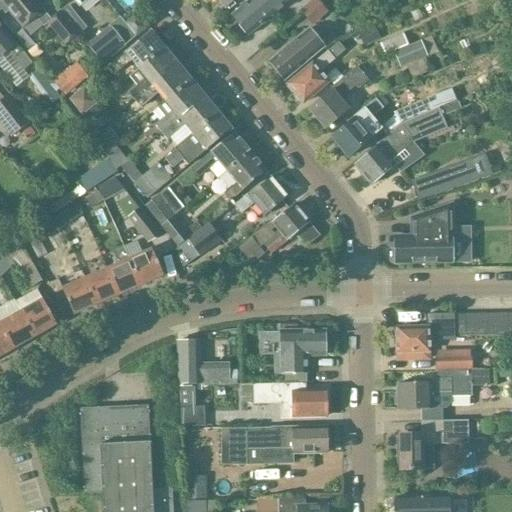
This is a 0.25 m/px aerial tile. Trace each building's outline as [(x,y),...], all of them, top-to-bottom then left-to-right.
[(44,26),(47,24),(46,23),(51,19),(35,0),(0,0),(23,28),(37,17),(44,26)] [(218,0),(226,9),(237,0),(218,0)] [(250,0),(231,16),(248,36),(288,3),(285,0),(250,0)] [(312,26),(326,14),(319,6),(306,12),(302,15),(312,26)] [(64,46),(79,35),(60,12),(51,19),(46,23),(47,24),(64,46)] [(17,63),(24,71),(33,64),(24,52),(24,51),(20,47),(19,48),(0,24),(0,66),(5,73),(17,63)] [(373,27),(357,36),(364,47),(380,39),(373,27)] [(305,32),(269,62),(285,81),(321,51),(322,52),(337,41),(331,33),(320,42),(309,29),(305,32)] [(108,67),(115,75),(132,61),(139,69),(139,70),(165,49),(151,32),(108,67)] [(385,56),(393,52),(408,46),(403,34),(380,44),(385,56)] [(431,37),(408,47),(408,46),(393,52),(400,68),(406,66),(412,79),(430,72),(425,58),(437,53),(431,37)] [(346,53),(339,44),(328,53),(289,86),(296,94),(295,97),(298,101),(302,101),(304,104),(329,83),(316,68),(319,65),(324,71),(336,61),(346,53)] [(136,86),(128,92),(135,100),(178,65),(165,49),(139,70),(139,69),(129,78),(136,86)] [(59,71),(49,78),(64,96),(87,77),(75,62),(61,73),(59,71)] [(135,100),(141,107),(159,93),(166,101),(191,80),(178,65),(135,100)] [(326,130),(348,111),(339,100),(355,86),(358,90),(367,81),(356,68),(353,70),(331,89),(332,91),(309,110),(326,130)] [(164,118),(156,125),(162,133),(204,97),(191,80),(166,101),(166,102),(157,109),(164,118)] [(68,100),(81,116),(98,103),(84,87),(68,100)] [(394,115),(400,125),(400,126),(439,110),(439,109),(455,102),(451,90),(393,113),(394,115)] [(29,123),(8,95),(3,99),(0,95),(0,123),(11,138),(29,123)] [(162,133),(168,140),(186,126),(192,134),(217,112),(204,97),(162,133)] [(381,130),(380,128),(372,118),(383,109),(375,100),(364,109),(353,118),(354,120),(333,138),(349,158),(371,139),(381,130)] [(400,126),(400,125),(386,137),(376,145),(378,147),(355,165),(372,185),(394,166),(386,157),(410,138),(413,142),(446,128),(439,110),(400,126)] [(86,123),(95,132),(108,122),(100,111),(86,123)] [(183,158),(188,165),(231,129),(217,112),(192,134),(200,143),(183,158)] [(120,139),(111,129),(94,142),(103,153),(115,143),(115,144),(120,139)] [(190,170),(197,178),(218,161),(227,172),(250,152),(234,133),(198,163),(190,170)] [(115,143),(103,153),(116,170),(120,166),(121,167),(128,161),(115,144),(115,143)] [(223,194),(230,201),(266,171),(250,152),(227,172),(236,183),(223,194)] [(484,157),(412,182),(419,201),(490,175),(484,157)] [(128,161),(121,167),(134,183),(143,176),(130,160),(128,161)] [(79,184),(85,193),(114,174),(108,165),(79,184)] [(147,199),(155,192),(143,176),(134,183),(147,199)] [(224,214),(230,221),(240,213),(250,205),(249,204),(252,201),(265,216),(287,197),(271,177),(248,197),(247,195),(234,206),(224,214)] [(85,199),(91,209),(105,201),(98,191),(85,199)] [(51,216),(73,201),(68,195),(47,209),(51,216)] [(395,249),(393,250),(393,259),(395,259),(395,263),(453,263),(453,203),(410,218),(410,237),(395,237),(395,249)] [(320,236),(294,205),(271,223),(256,233),(238,248),(251,265),(265,254),(260,248),(265,247),(271,254),(296,233),(307,247),(320,236)] [(129,218),(147,242),(161,236),(140,209),(129,218)] [(63,228),(74,220),(68,210),(56,217),(63,228)] [(51,236),(63,228),(56,217),(44,224),(51,236)] [(186,238),(172,220),(162,228),(176,246),(186,238)] [(187,240),(175,249),(183,269),(221,242),(208,225),(202,230),(189,239),(187,240)] [(153,249),(130,259),(141,286),(164,275),(153,249)] [(3,259),(0,262),(0,276),(1,278),(11,268),(3,259)] [(130,259),(108,269),(120,295),(141,286),(130,259)] [(86,278),(98,305),(120,295),(108,269),(86,278)] [(64,288),(75,315),(98,305),(86,278),(64,288)] [(36,291),(15,302),(21,312),(36,337),(57,325),(43,300),(41,300),(36,291)] [(21,312),(1,323),(15,349),(36,337),(21,312)] [(508,313),(497,314),(497,336),(508,335),(508,313)] [(465,314),(454,314),(454,336),(465,336),(465,314)] [(475,314),(465,314),(465,336),(476,336),(475,314)] [(486,314),(475,314),(476,336),(486,336),(486,314)] [(497,314),(486,314),(486,336),(497,336),(497,314)] [(1,323),(0,323),(0,357),(15,349),(1,323)] [(398,353),(398,361),(430,360),(429,339),(450,339),(449,328),(397,329),(397,340),(394,342),(395,347),(397,350),(398,353)] [(325,331),(281,332),(281,373),(306,373),(306,356),(325,355),(325,331)] [(198,341),(181,342),(178,342),(178,385),(199,385),(198,341)] [(436,356),(434,356),(435,372),(436,372),(471,371),(470,355),(436,356)] [(395,397),(395,404),(398,406),(398,410),(432,410),(432,393),(449,393),(449,397),(471,397),(471,387),(471,371),(436,372),(436,379),(413,380),(413,384),(398,385),(398,395),(395,397)] [(488,371),(471,371),(471,387),(488,386),(488,371)] [(254,385),(253,404),(287,403),(293,403),(293,417),(326,416),(325,392),(304,393),(304,384),(265,385),(254,385)] [(178,388),(180,428),(204,427),(203,407),(194,407),(193,388),(178,388)] [(173,511),(172,489),(152,490),(150,443),(148,443),(147,406),(79,409),(83,494),(101,493),(101,511),(173,511)] [(398,436),(399,470),(433,470),(432,445),(468,444),(467,421),(420,422),(420,435),(398,436)] [(326,453),(326,429),(281,429),(281,427),(270,428),(220,430),(221,466),(246,465),(246,455),(293,453),(326,453)] [(447,511),(448,496),(399,497),(399,511),(447,511)] [(326,511),(327,507),(304,508),(304,499),(258,500),(257,511),(326,511)]
